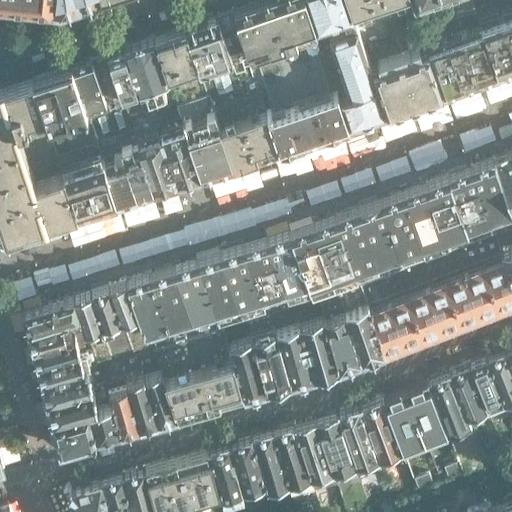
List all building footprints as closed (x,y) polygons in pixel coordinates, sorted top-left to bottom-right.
[(78,2),(77,0),(52,0),(52,7),(59,8),(78,2)] [(316,20),(309,0),(249,0),(235,5),(249,47),(251,51),(299,35),(296,26),(315,20),(316,20)] [(387,107),(367,47),(364,39),(350,0),(309,0),(316,20),(315,20),(320,33),(328,31),(347,88),(339,91),(349,120),(387,107)] [(414,1),(413,0),(350,0),(364,39),(420,20),(414,1)] [(511,0),(496,0),(502,16),(511,44),(511,0)] [(249,47),(235,5),(217,11),(227,42),(232,57),(234,63),(242,60),(239,50),(249,47)] [(496,69),(481,24),(475,7),(457,13),(478,75),(496,69)] [(227,42),(217,11),(203,16),(213,47),(227,42)] [(478,75),(457,13),(422,25),(423,28),(421,28),(441,88),(478,75)] [(213,47),(203,16),(185,22),(185,23),(200,68),(232,57),(227,42),(213,47)] [(511,62),(511,44),(502,16),(481,24),(496,69),(511,62)] [(339,91),(320,33),(315,20),(296,26),(299,35),(251,51),(263,88),(261,88),(279,144),(348,121),(348,120),(349,120),(339,91)] [(207,88),(200,68),(185,23),(154,33),(168,75),(176,100),(177,102),(193,97),(209,92),(207,88)] [(441,88),(421,28),(403,34),(423,94),(441,88)] [(168,75),(154,33),(139,38),(157,93),(166,89),(162,77),(168,75)] [(423,94),(403,34),(385,41),(405,100),(422,95),(423,94)] [(157,93),(139,38),(122,43),(137,86),(144,84),(148,96),(141,98),(145,110),(161,104),(157,93)] [(405,100),(385,41),(367,47),(387,107),(405,100)] [(137,86),(122,43),(109,48),(125,98),(133,96),(130,88),(137,86)] [(133,122),(125,98),(109,48),(91,54),(116,128),(133,122)] [(116,128),(91,54),(71,61),(103,157),(123,151),(118,133),(116,128)] [(103,157),(71,61),(51,68),(32,74),(63,168),(103,157)] [(256,84),(250,63),(240,66),(247,87),(256,84)] [(63,168),(32,74),(0,84),(0,231),(2,231),(40,218),(41,219),(76,208),(63,168)] [(238,77),(223,82),(228,98),(243,93),(238,77)] [(228,98),(223,82),(207,88),(209,92),(212,103),(228,98)] [(279,144),(261,88),(213,105),(214,106),(232,160),(279,144)] [(212,103),(209,92),(193,97),(197,108),(212,103)] [(182,115),(177,102),(176,100),(165,103),(171,119),(182,115)] [(232,160),(214,106),(193,113),(197,123),(191,125),(187,115),(182,117),(184,122),(200,170),(202,170),(230,161),(232,160)] [(383,124),(386,134),(402,130),(400,120),(383,124)] [(200,170),(184,122),(162,129),(177,177),(200,170)] [(177,177),(162,129),(137,137),(139,143),(153,185),(177,177)] [(153,185),(139,143),(134,145),(129,130),(118,133),(123,151),(136,190),(153,185)] [(511,146),(493,153),(494,154),(511,207),(511,146)] [(136,190),(123,151),(103,157),(117,196),(136,190)] [(511,210),(511,207),(494,154),(471,162),(490,218),(511,210)] [(117,196),(103,157),(63,168),(76,208),(117,196)] [(490,218),(471,162),(448,170),(467,226),(490,218)] [(467,226),(448,170),(445,171),(425,178),(444,230),(445,234),(467,226)] [(444,230),(425,178),(404,185),(422,238),(444,230)] [(422,238),(404,185),(380,194),(398,246),(422,238)] [(398,246),(380,194),(380,193),(357,201),(357,202),(376,254),(398,246)] [(381,269),(376,254),(357,202),(335,209),(359,277),(377,270),(381,269)] [(359,277),(335,209),(313,217),(331,270),(336,285),(359,277)] [(331,270),(313,217),(291,225),(307,277),(307,278),(331,270)] [(307,277),(291,225),(268,233),(287,285),(307,278),(307,277)] [(511,299),(511,281),(501,251),(495,232),(450,247),(450,245),(427,253),(451,323),(511,299)] [(295,308),(292,300),(287,285),(268,233),(266,234),(245,240),(264,293),(269,307),(273,326),(289,380),(313,373),(297,318),(295,308)] [(264,293),(245,240),(221,247),(240,301),(264,293)] [(240,301),(221,247),(197,254),(217,309),(240,301)] [(511,247),(501,251),(511,281),(511,247)] [(451,323),(427,253),(397,263),(401,274),(422,334),(439,327),(451,323)] [(217,309),(197,254),(174,261),(191,316),(217,309)] [(191,316),(174,261),(149,269),(173,338),(196,331),(191,316)] [(173,338),(149,269),(127,275),(142,318),(152,344),(173,338)] [(403,341),(381,281),(377,270),(359,277),(383,348),(403,341)] [(422,334),(401,274),(381,281),(403,341),(405,340),(422,334)] [(142,318),(127,275),(110,280),(121,317),(130,315),(132,321),(142,318)] [(383,348),(359,277),(336,285),(316,292),(319,300),(322,311),(323,315),(338,366),(383,348)] [(121,317),(110,280),(92,286),(107,333),(116,330),(113,320),(121,317)] [(107,333),(92,286),(76,290),(82,314),(86,327),(94,325),(96,330),(94,331),(100,350),(93,352),(96,360),(98,360),(113,355),(107,333)] [(82,314),(76,290),(55,296),(23,306),(28,326),(82,314)] [(319,300),(316,292),(292,300),(295,308),(319,300)] [(338,366),(323,315),(322,311),(297,318),(313,373),(338,366)] [(62,328),(70,326),(72,333),(87,329),(86,327),(82,314),(28,326),(33,342),(64,335),(62,328)] [(242,393),(226,339),(222,324),(196,331),(173,338),(152,344),(161,369),(176,412),(178,411),(242,393)] [(289,380),(273,326),(250,332),(265,386),(289,380)] [(91,344),(87,329),(72,333),(64,335),(33,342),(37,359),(78,348),(91,344)] [(265,386),(250,332),(226,339),(242,393),(265,386)] [(511,341),(503,345),(511,366),(511,341)] [(91,345),(78,348),(37,359),(41,373),(42,376),(83,364),(96,360),(93,352),(91,345)] [(511,366),(503,345),(485,353),(505,399),(509,409),(511,407),(511,366)] [(505,399),(485,353),(468,359),(487,406),(505,399)] [(487,406),(468,359),(446,368),(469,425),(482,420),(478,410),(487,406)] [(104,381),(98,360),(96,360),(91,362),(97,383),(104,381)] [(91,385),(86,363),(83,364),(42,376),(47,397),(91,385)] [(469,425),(446,368),(426,376),(463,471),(485,462),(470,425),(469,425)] [(176,412),(161,369),(142,375),(155,418),(176,412)] [(155,418),(142,375),(123,380),(124,384),(136,423),(139,422),(155,418)] [(463,471),(426,376),(379,394),(400,445),(407,462),(415,486),(416,489),(463,471)] [(109,398),(107,389),(104,381),(97,383),(91,385),(47,397),(53,418),(87,408),(97,406),(96,402),(109,398)] [(136,423),(124,384),(107,389),(109,398),(110,402),(118,428),(136,423)] [(400,445),(379,394),(359,402),(358,402),(378,453),(400,445)] [(118,428),(110,402),(97,406),(87,408),(94,435),(118,428)] [(378,453),(358,402),(336,408),(355,460),(378,453)] [(94,435),(87,408),(53,418),(60,444),(61,444),(94,435)] [(355,460),(336,408),(316,414),(334,466),(344,497),(347,509),(369,502),(355,460)] [(334,466),(316,414),(293,420),(311,474),(334,466)] [(311,474),(293,420),(250,432),(264,478),(265,482),(286,476),(296,511),(323,511),(321,504),(311,474)] [(264,478),(250,432),(229,439),(242,485),(264,478)] [(242,485),(229,439),(207,445),(220,491),(242,485)] [(220,491),(207,445),(144,463),(156,505),(199,493),(201,498),(220,493),(220,491)] [(415,486),(407,462),(384,471),(392,495),(415,486)] [(156,505),(144,463),(120,470),(127,494),(132,511),(155,505),(156,505)] [(127,494),(120,470),(71,483),(68,489),(69,491),(76,510),(76,511),(77,511),(117,497),(127,494)] [(124,511),(120,501),(119,502),(117,497),(77,511),(124,511)] [(336,511),(347,509),(344,497),(321,504),(323,511),(336,511)] [(0,511),(12,511),(9,502),(9,501),(8,501),(0,503),(0,511)] [(507,511),(504,503),(491,508),(489,503),(478,507),(479,511),(507,511)]
